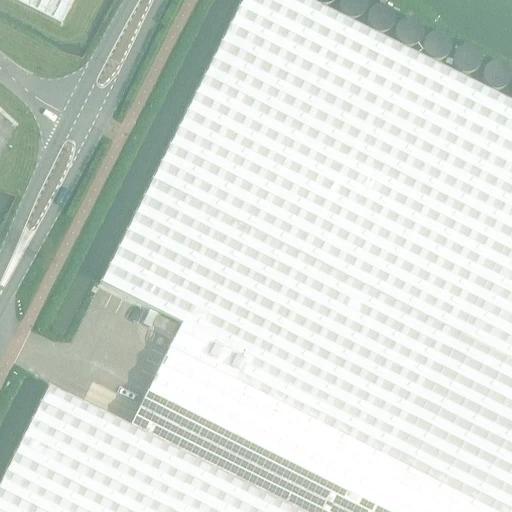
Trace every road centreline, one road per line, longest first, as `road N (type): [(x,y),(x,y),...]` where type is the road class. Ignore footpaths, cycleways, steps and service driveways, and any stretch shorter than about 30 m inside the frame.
road 1 (tertiary): [(0,295),(98,128)]
road 2 (tertiary): [(70,116),(17,226),(0,292)]
road 3 (tertiary): [(98,128),(162,0)]
road 4 (tertiary): [(133,0),(70,116)]
